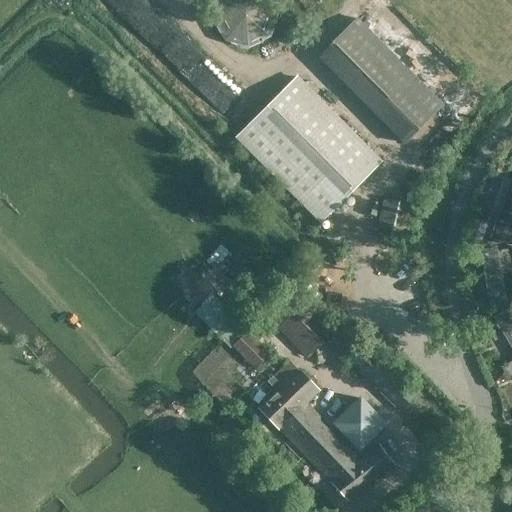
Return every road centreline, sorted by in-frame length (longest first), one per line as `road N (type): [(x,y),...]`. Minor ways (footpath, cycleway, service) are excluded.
road 1 (track): [(486,423),(67,12),(42,10),(0,56)]
road 2 (unclassified): [(424,511),(474,462),(485,439),(480,378),(456,307),(453,237),(477,170),(511,126)]
road 3 (track): [(461,101),(364,202),(365,303)]
road 4 (track): [(206,150),(261,96),(167,0)]
road 5 (track): [(261,96),(358,0)]
